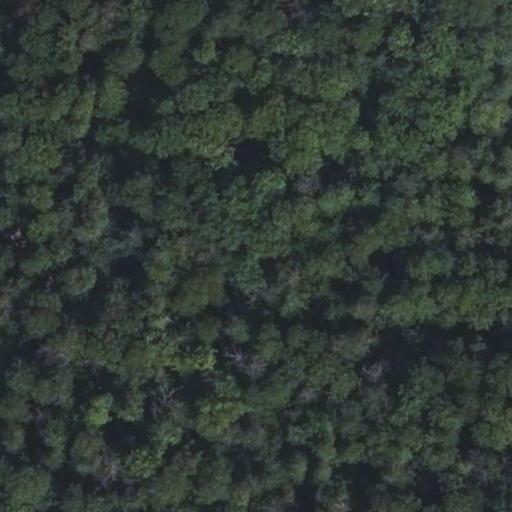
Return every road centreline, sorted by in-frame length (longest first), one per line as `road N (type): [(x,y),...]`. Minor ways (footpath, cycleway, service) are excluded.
road 1 (track): [(196,511),(296,0)]
road 2 (track): [(0,112),(511,189)]
